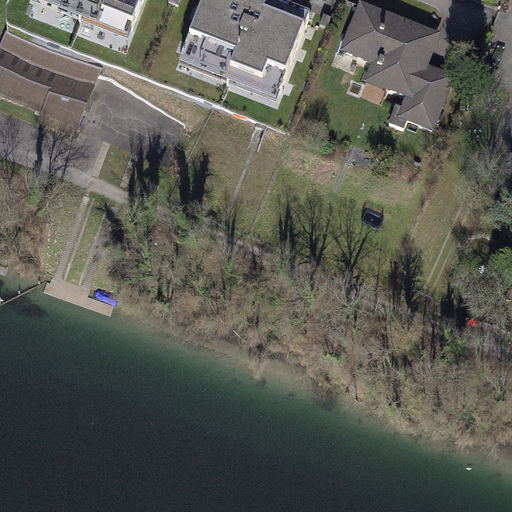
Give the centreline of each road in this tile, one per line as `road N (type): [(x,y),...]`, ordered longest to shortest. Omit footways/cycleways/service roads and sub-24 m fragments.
road 1 (track): [(413,319),(74,176)]
road 2 (track): [(511,98),(413,319)]
